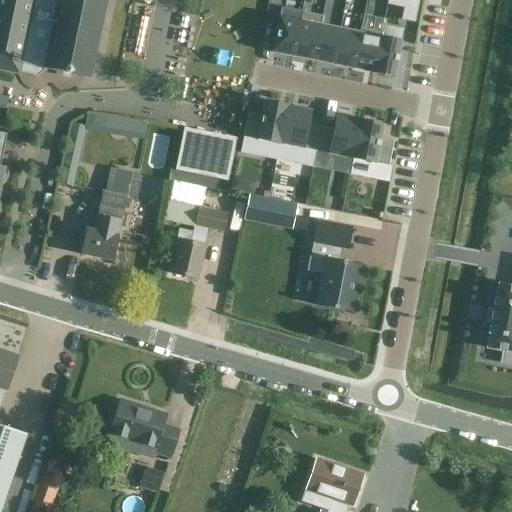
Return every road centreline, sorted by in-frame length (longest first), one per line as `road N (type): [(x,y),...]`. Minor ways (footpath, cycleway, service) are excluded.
road 1 (residential): [(385,402),(460,0)]
road 2 (tertiary): [(385,402),(0,289)]
road 3 (unknown): [(442,99),(275,63)]
road 4 (tertiary): [(511,438),(385,402)]
